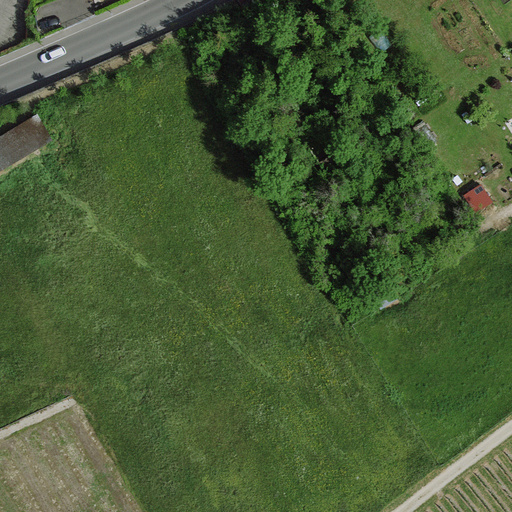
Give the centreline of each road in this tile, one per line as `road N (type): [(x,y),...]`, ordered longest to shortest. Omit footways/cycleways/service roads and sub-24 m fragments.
road 1 (tertiary): [(183,0),(0,80)]
road 2 (track): [(406,511),(511,429)]
